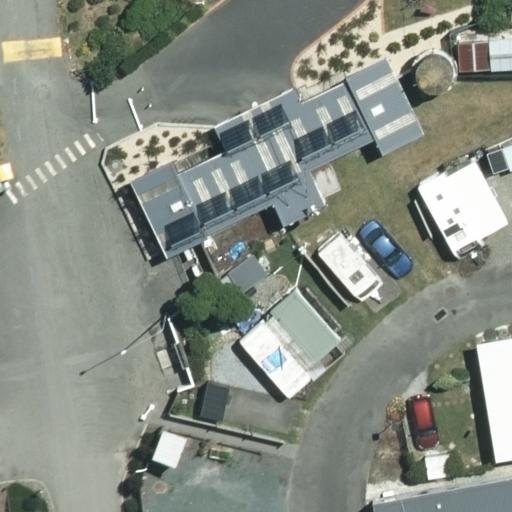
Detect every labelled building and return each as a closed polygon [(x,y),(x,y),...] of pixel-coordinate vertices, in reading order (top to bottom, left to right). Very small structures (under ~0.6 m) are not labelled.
[(511,32),(455,35),(457,65),(511,62),(511,32)] [(336,177),(324,152),(368,132),(375,146),(419,125),(382,47),(338,67),(340,71),(301,90),(294,76),(290,78),(208,116),(213,126),(220,141),(172,164),(165,149),(123,169),(158,244),(266,193),(276,213),(318,194),(315,187),(336,177)] [(507,163),(511,161),(511,137),(483,149),(490,166),(505,160),(507,163)] [(414,180),(451,247),(505,217),(470,153),(441,169),(439,166),(414,180)] [(347,234),(326,249),(364,301),(385,285),(376,273),(404,253),(378,217),(350,238),(347,234)] [(223,267),(237,288),(264,270),(250,249),(223,267)] [(333,332),(287,280),(232,328),(287,391),(320,363),(311,352),(333,332)] [(511,447),(511,326),(470,334),(490,451),(511,447)] [(202,375),(195,408),(218,413),(224,380),(202,375)] [(156,424),(144,449),(162,458),(175,433),(156,424)] [(145,490),(147,511),(236,511),(234,477),(198,457),(145,490)] [(511,511),(511,465),(365,495),(368,511),(511,511)]
